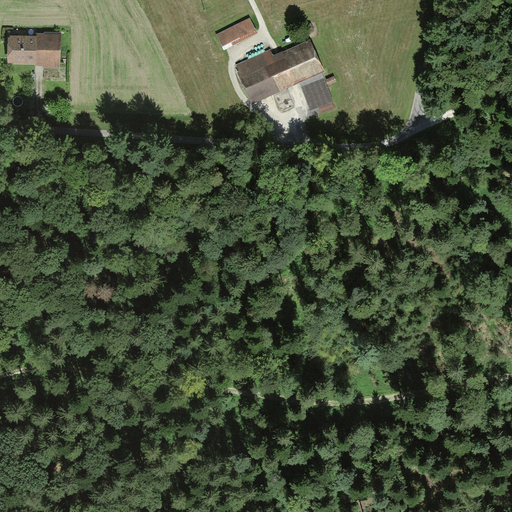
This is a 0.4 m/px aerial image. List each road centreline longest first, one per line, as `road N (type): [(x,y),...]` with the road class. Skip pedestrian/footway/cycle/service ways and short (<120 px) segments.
road 1 (track): [(0,377),(87,368),(336,405),(511,376)]
road 2 (unclassified): [(0,127),(363,148),(395,142),(413,122)]
road 3 (track): [(248,0),(262,31),(232,57),(233,85),(297,146)]
road 4 (track): [(63,511),(164,378)]
road 5 (unclassified): [(443,0),(413,122)]
